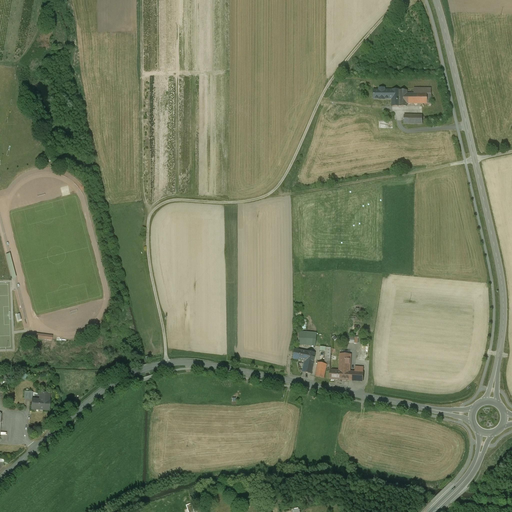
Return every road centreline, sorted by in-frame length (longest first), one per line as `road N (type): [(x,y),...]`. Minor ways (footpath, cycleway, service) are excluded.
road 1 (tertiary): [(0,479),(111,384),(178,362),(471,415)]
road 2 (track): [(165,364),(147,247),(152,212),(172,200),(248,201),(276,188),(335,74),(403,0)]
road 3 (secondary): [(435,0),(500,273),(491,401)]
road 4 (track): [(276,188),(289,194),(474,160)]
